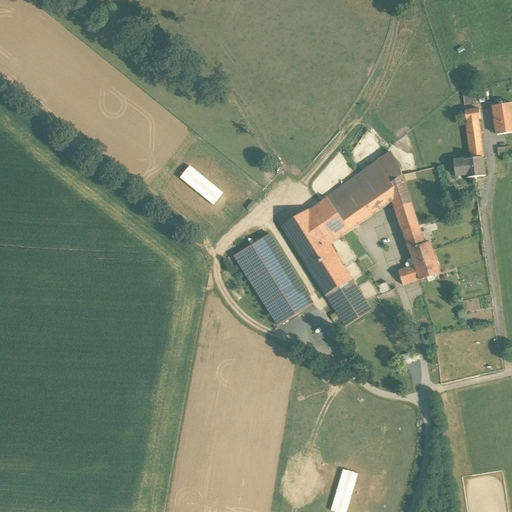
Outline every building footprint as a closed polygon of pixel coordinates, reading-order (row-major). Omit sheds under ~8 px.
[(473,89),(462,90),(464,112),(475,110),(473,89)] [(511,111),(511,104),(492,107),(496,136),(511,133),(511,111)] [(475,110),(464,112),(470,159),(482,158),(477,119),(479,118),(478,110),(475,110)] [(390,152),(309,211),(331,245),(393,200),(388,185),(402,175),(398,163),(390,152)] [(470,159),(464,160),(465,175),(466,179),(484,176),(482,158),(470,159)] [(464,160),(453,161),(455,177),(465,175),(464,160)] [(402,175),(388,185),(393,200),(403,231),(418,225),(419,225),(402,175)] [(309,211),(309,210),(282,227),(326,296),(352,279),(331,245),(309,211)] [(425,244),(418,225),(403,231),(415,266),(419,280),(420,280),(440,274),(429,242),(425,244)] [(270,235),(235,257),(279,326),(314,303),(270,235)] [(415,266),(398,271),(403,285),(419,280),(415,266)] [(352,279),(326,296),(332,304),(357,288),(352,279)] [(381,285),(383,292),(390,289),(388,282),(381,285)] [(357,288),(332,304),(345,326),(371,310),(357,288)] [(359,470),(348,511),(365,511),(375,473),(359,470)]
